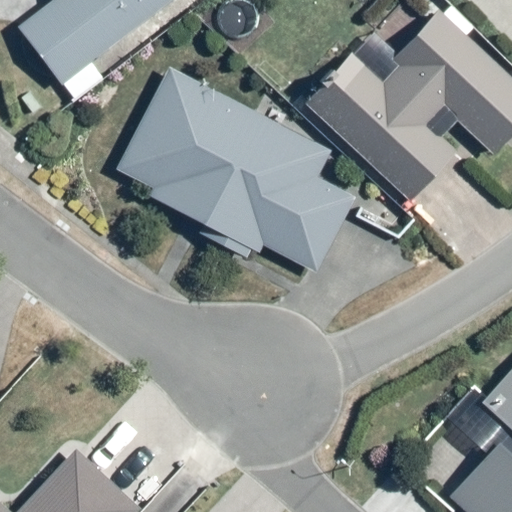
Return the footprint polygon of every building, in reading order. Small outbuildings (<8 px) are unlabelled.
[(56,0),(23,24),(63,80),(177,0),(56,0)] [(511,76),(434,6),(414,28),(392,7),(351,52),(306,103),(413,200),(459,149),(428,121),(442,105),(496,153),(511,135),(511,76)] [(326,147),(168,62),(111,169),(259,247),(263,240),(318,270),(358,195),(313,171),(326,147)] [(469,511),(511,511),(511,357),(480,391),(511,420),(511,427),(450,493),(469,511)] [(136,511),(141,507),(78,445),(13,511),(10,511),(0,502),(0,511),(136,511)]
